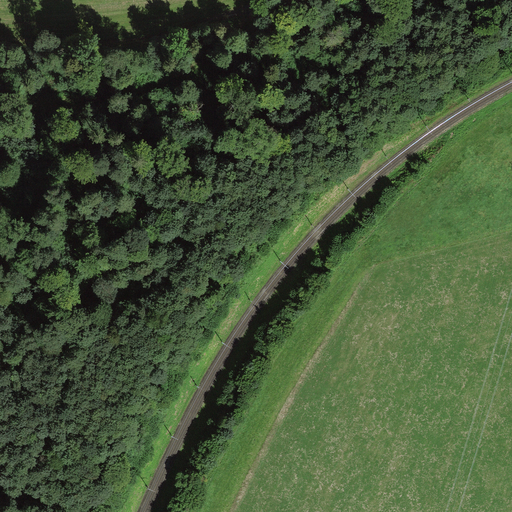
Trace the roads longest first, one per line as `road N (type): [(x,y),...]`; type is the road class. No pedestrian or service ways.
road 1 (track): [(0,111),(171,82),(261,7)]
road 2 (track): [(0,42),(161,38),(277,0)]
